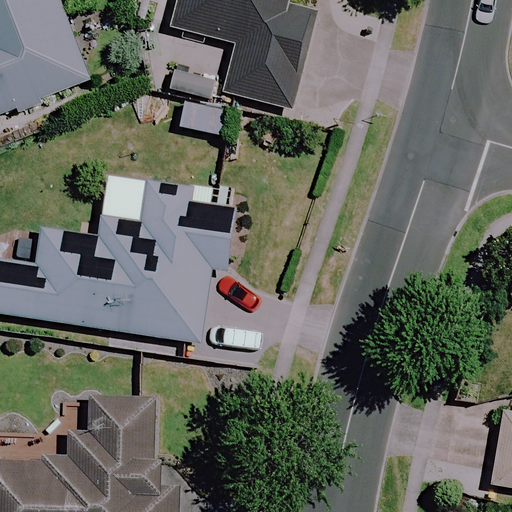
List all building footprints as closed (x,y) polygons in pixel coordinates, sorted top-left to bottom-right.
[(0,0),(0,119),(93,85),(61,0),(0,0)] [(297,12),(300,0),(183,0),(175,35),(240,51),(229,98),(294,114),(318,17),(297,12)] [(229,114),(185,106),(181,131),(225,138),(229,114)] [(216,195),(154,186),(148,231),(106,225),(104,241),(46,233),(41,268),(0,261),(0,317),(202,346),(213,271),(233,274),(241,216),(214,212),(216,195)] [(511,394),(511,395),(496,489),(511,491),(511,394)] [(0,511),(180,511),(182,462),(163,461),(165,405),(64,402),(63,436),(0,433),(0,511)]
